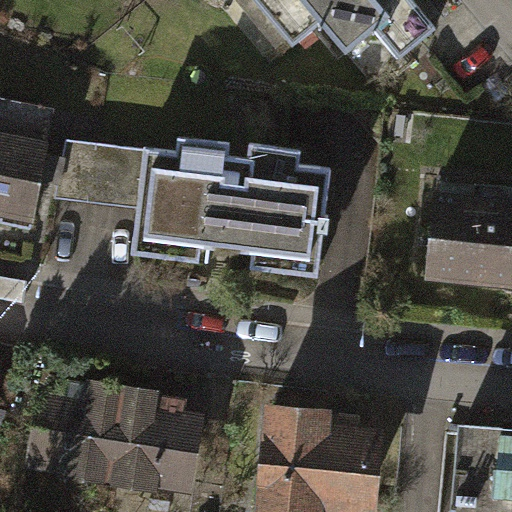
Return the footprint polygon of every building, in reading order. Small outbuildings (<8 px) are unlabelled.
[(255,0),(289,42),(318,19),(340,2),(338,0),(255,0)] [(431,26),(411,0),(338,0),(340,2),(318,19),(342,49),(374,24),(397,53),(431,26)] [(0,95),(0,209),(31,215),(51,105),(0,95)] [(178,136),(177,150),(146,147),(139,204),(135,253),(197,260),(199,246),(250,251),(248,270),(316,277),(327,168),(300,165),(302,148),(252,143),(250,159),(229,156),(230,142),(178,136)] [(57,194),(88,198),(95,141),(64,138),(57,194)] [(146,147),(95,141),(88,198),(139,204),(146,147)] [(432,193),(425,272),(511,279),(511,277),(511,197),(492,196),(493,181),(473,180),(472,196),(432,193)] [(36,457),(108,469),(121,387),(91,382),(88,397),(47,391),(36,457)] [(149,391),(121,387),(108,469),(180,480),(190,414),(147,408),(149,391)] [(325,413),(269,410),(262,511),(277,511),(313,511),(314,500),(363,503),(368,433),(324,430),(325,413)] [(511,511),(511,426),(460,423),(453,511),(511,511)]
